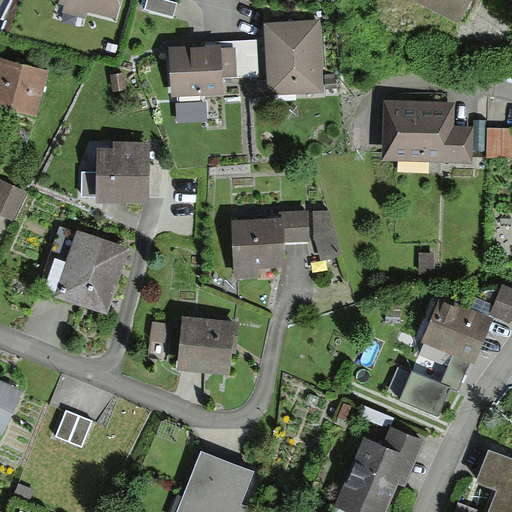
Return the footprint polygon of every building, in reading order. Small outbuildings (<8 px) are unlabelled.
[(55,0),(55,3),(104,14),(107,0),(55,0)] [(164,0),(140,0),(138,8),(170,16),(173,2),(164,0)] [(469,0),(415,0),(457,23),(469,0)] [(267,97),(323,93),(318,23),(262,27),(267,97)] [(220,42),(221,48),(221,51),(237,51),(238,80),(258,79),(256,41),(220,42)] [(171,50),(173,99),(224,97),(223,80),(238,80),(237,51),(221,51),(221,48),(171,50)] [(0,103),(28,111),(39,71),(0,61),(0,103)] [(207,104),(176,106),(177,125),(207,124),(207,104)] [(383,163),(472,164),(473,129),(455,129),(456,105),(384,104),(383,163)] [(511,158),(511,129),(488,129),(488,158),(511,158)] [(79,193),(149,195),(151,135),(111,134),(111,140),(98,140),(97,165),(80,165),(79,193)] [(0,214),(7,217),(17,190),(0,183),(0,214)] [(283,213),(233,214),(234,263),(286,261),(285,237),(309,236),(308,205),(283,206),(283,213)] [(342,251),(329,207),(313,207),(315,234),(321,256),(342,251)] [(105,308),(129,244),(79,225),(77,231),(64,226),(54,252),(67,257),(55,289),(105,308)] [(419,270),(433,270),(433,250),(420,250),(419,270)] [(490,311),(510,320),(511,316),(511,282),(503,279),(490,311)] [(471,359),(474,361),(492,315),(440,293),(421,337),(455,352),(471,359)] [(231,350),(236,350),(239,316),(183,310),(178,362),(230,368),(231,350)] [(166,320),(152,319),(150,337),(163,339),(166,320)] [(471,359),(455,352),(442,380),(414,367),(401,396),(439,413),(452,385),(458,388),(471,359)] [(0,417),(12,391),(0,385),(0,417)] [(52,438),(77,448),(87,422),(62,413),(52,438)] [(364,431),(337,501),(365,511),(383,511),(397,479),(406,483),(424,438),(390,425),(384,439),(364,431)] [(511,511),(511,456),(487,447),(475,478),(495,486),(484,511),(511,511)] [(233,511),(249,469),(194,449),(170,511),(233,511)]
